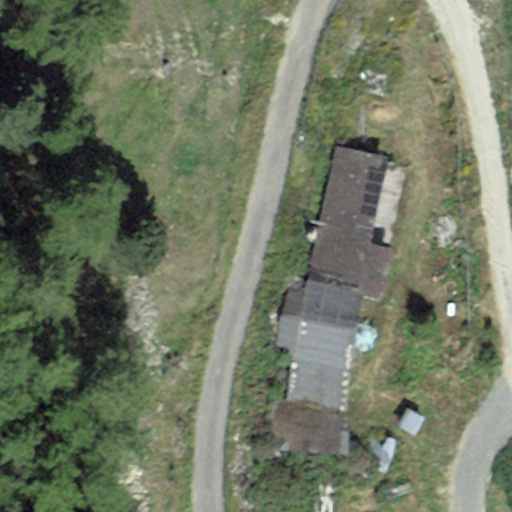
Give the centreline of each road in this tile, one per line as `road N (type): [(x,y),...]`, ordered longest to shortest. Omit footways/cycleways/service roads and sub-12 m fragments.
road 1 (track): [(206,511),(210,417),(291,44),(308,0)]
road 2 (track): [(447,0),(481,100),(511,287)]
